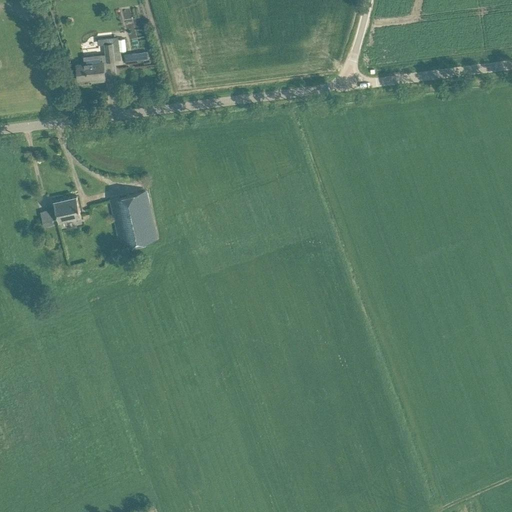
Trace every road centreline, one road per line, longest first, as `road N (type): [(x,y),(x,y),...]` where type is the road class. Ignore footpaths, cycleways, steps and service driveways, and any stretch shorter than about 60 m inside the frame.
road 1 (unclassified): [(0,131),(345,86)]
road 2 (unclassified): [(345,86),(511,65)]
